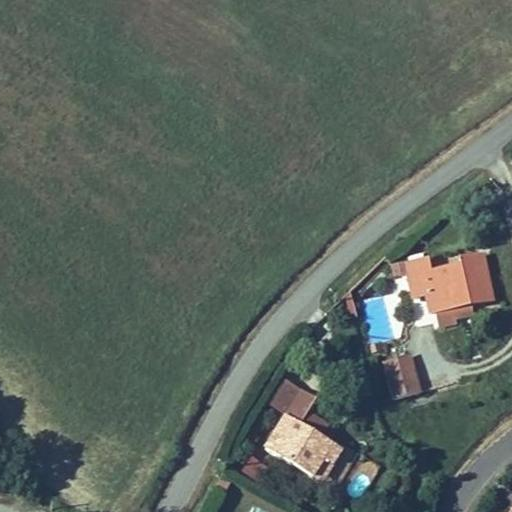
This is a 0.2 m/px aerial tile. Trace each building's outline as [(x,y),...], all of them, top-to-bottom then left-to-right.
[(471,304),(493,299),(482,252),(458,258),(459,265),(432,271),(429,258),(403,264),(412,299),(423,296),(427,314),(434,313),(471,304)] [(454,320),(473,316),(471,304),(434,313),(438,332),(456,328),(454,320)] [(410,356),(384,363),(394,400),(420,393),(410,356)] [(317,403),(285,382),(271,405),(287,416),(266,448),(323,485),(342,455),(321,441),(330,428),(309,415),(317,403)] [(258,482),(264,466),(245,459),(239,475),(258,482)] [(354,468),(343,493),(361,501),(373,476),(354,468)]
